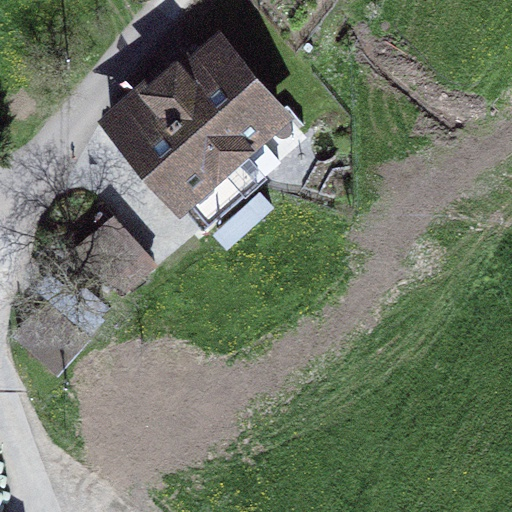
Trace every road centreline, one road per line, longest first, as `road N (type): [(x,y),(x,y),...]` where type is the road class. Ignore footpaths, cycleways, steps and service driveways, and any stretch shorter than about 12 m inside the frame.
road 1 (unclassified): [(173,0),(76,118),(34,201),(0,188)]
road 2 (track): [(0,395),(44,511)]
